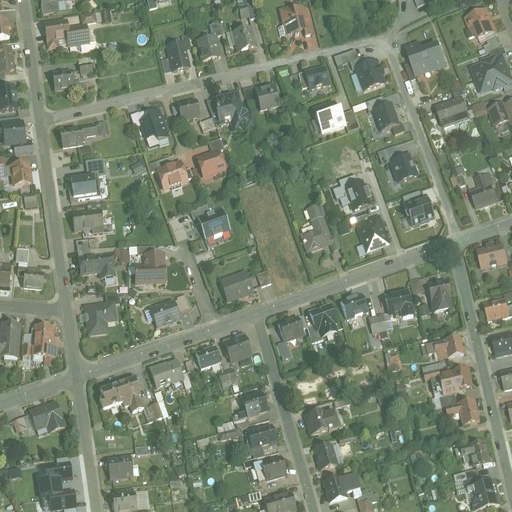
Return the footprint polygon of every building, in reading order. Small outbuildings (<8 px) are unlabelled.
[(40,0),(43,16),(58,14),(57,5),(62,4),(62,3),(62,4),(61,0),(40,0)] [(147,0),(150,12),(157,11),(156,5),(154,0),(147,0)] [(254,6),(246,8),(249,21),(249,23),(257,22),(254,6)] [(245,9),(239,10),(238,10),(241,23),(242,23),(241,21),(248,20),(249,21),(246,8),(245,8),(245,9)] [(302,11),(293,13),(293,11),(281,14),(285,31),(290,30),(291,37),(293,36),(298,39),(300,35),(303,34),(305,39),(312,37),(308,21),(304,22),(302,11)] [(486,12),(476,17),(477,18),(466,22),(471,32),(474,31),(477,38),(484,35),(485,40),(496,35),(486,12)] [(94,16),(81,18),(83,27),(96,25),(94,16)] [(6,21),(0,22),(0,41),(9,40),(6,21)] [(66,24),(45,27),(48,53),(58,51),(57,43),(68,42),(69,50),(77,48),(77,51),(81,55),(89,54),(88,47),(86,29),(67,32),(66,24)] [(219,26),(209,28),(212,40),(215,39),(215,40),(222,38),(219,26)] [(252,31),(231,36),(233,48),(236,47),(238,55),(237,56),(237,57),(257,52),(257,51),(255,51),(251,33),(253,32),(252,31)] [(191,52),(188,38),(182,39),(183,46),(185,53),(191,52)] [(212,40),(198,43),(203,65),(220,60),(215,40),(215,39),(212,40)] [(496,39),(487,43),(489,47),(484,49),(486,56),(500,51),(496,39)] [(183,46),(168,49),(173,75),(189,71),(185,53),(183,46)] [(438,49),(414,58),(416,66),(413,67),(417,77),(430,72),(431,74),(446,69),(438,49)] [(11,51),(0,52),(0,77),(9,77),(9,74),(14,73),(11,51)] [(337,69),(350,65),(352,71),(361,68),(356,53),(335,59),(337,69)] [(481,96),(493,91),(494,94),(507,89),(506,86),(511,83),(502,58),(496,61),(495,59),(483,64),(483,66),(471,71),(481,96)] [(168,62),(162,63),(165,76),(171,74),(168,62)] [(386,88),(377,62),(354,71),(363,96),(386,88)] [(91,66),(79,68),(80,76),(92,75),(91,66)] [(413,67),(405,70),(410,84),(419,81),(417,77),(413,67)] [(324,70),(305,75),(309,93),(329,88),(324,70)] [(71,74),(52,77),(54,94),(74,91),(75,98),(87,96),(85,86),(79,87),(78,82),(72,83),(71,74)] [(15,88),(0,90),(0,115),(19,113),(15,88)] [(264,94),(256,96),(256,93),(255,93),(254,94),(257,103),(260,115),(270,112),(270,110),(278,108),(279,111),(280,110),(274,88),(263,91),(264,94)] [(254,90),(242,92),(247,106),(257,103),(254,94),(255,93),(254,90)] [(465,90),(453,94),(456,101),(467,97),(465,90)] [(255,131),(251,117),(243,119),(238,98),(215,103),(215,102),(214,103),(217,115),(218,115),(218,116),(220,125),(221,125),(220,123),(233,120),(235,131),(247,128),(248,133),(255,131)] [(382,100),(365,106),(368,115),(373,114),(373,113),(385,109),(382,100)] [(462,101),(436,110),(443,131),(470,122),(462,101)] [(196,103),(177,108),(178,109),(180,119),(181,125),(200,120),(196,103)] [(214,103),(207,105),(211,117),(218,116),(218,115),(217,115),(214,103)] [(477,120),(489,116),(485,104),(473,107),(477,120)] [(338,115),(334,106),(313,114),(322,138),(346,129),(342,118),(340,114),(338,115)] [(385,109),(373,113),(373,114),(381,135),(399,129),(391,106),(385,109)] [(505,107),(489,113),(496,130),(511,124),(505,108),(505,107)] [(135,130),(141,128),(139,123),(149,120),(148,118),(153,116),(152,111),(131,118),(135,130)] [(168,140),(159,113),(153,116),(148,118),(149,120),(139,123),(141,128),(145,142),(154,139),(156,144),(168,140)] [(348,136),(358,132),(352,114),(342,118),(346,129),(348,136)] [(212,121),(199,126),(203,136),(216,131),(212,121)] [(105,124),(98,125),(98,127),(94,127),(94,129),(95,129),(96,137),(107,136),(105,124)] [(21,126),(0,128),(0,139),(6,139),(7,147),(24,145),(21,126)] [(94,129),(60,134),(63,151),(82,148),(81,140),(96,138),(96,137),(95,129),(94,129)] [(220,141),(208,145),(212,156),(218,154),(224,152),(220,141)] [(16,157),(35,155),(34,149),(15,152),(16,157)] [(394,149),(378,155),(382,167),(389,165),(398,162),(394,149)] [(212,156),(197,161),(202,174),(206,173),(208,179),(225,173),(218,154),(212,156)] [(397,187),(419,180),(411,157),(398,162),(389,165),(397,187)] [(103,161),(85,164),(87,177),(97,176),(98,180),(106,179),(103,161)] [(139,164),(131,169),(136,176),(144,171),(139,164)] [(158,164),(148,167),(151,176),(157,174),(161,172),(158,164)] [(161,172),(157,174),(164,192),(187,184),(187,183),(183,174),(180,165),(161,172)] [(4,170),(2,170),(3,180),(13,179),(14,188),(31,186),(28,166),(4,170)] [(189,171),(183,174),(187,183),(193,181),(190,174),(189,171)] [(193,182),(199,180),(196,172),(190,174),(193,181),(193,182)] [(87,177),(68,180),(69,186),(68,186),(70,204),(72,204),(100,200),(98,180),(97,176),(87,177)] [(463,176),(455,179),(459,190),(467,187),(463,176)] [(484,177),(476,180),(480,192),(488,189),(484,177)] [(106,179),(98,180),(100,200),(105,199),(109,199),(106,179)] [(361,184),(345,190),(353,214),(370,208),(368,202),(371,200),(367,189),(364,191),(361,184)] [(480,192),(471,195),(476,211),(496,204),(491,188),(488,189),(480,192)] [(419,194),(402,200),(405,207),(422,201),(419,194)] [(36,198),(25,199),(26,211),(37,209),(36,198)] [(100,200),(72,204),(74,217),(106,212),(105,199),(100,200)] [(422,201),(405,207),(413,229),(419,227),(419,228),(428,225),(427,224),(434,222),(425,199),(422,201)] [(207,208),(190,214),(193,223),(197,222),(197,221),(210,216),(207,208)] [(315,233),(301,238),(304,245),(303,246),(303,247),(305,247),(308,255),(322,250),(322,248),(330,245),(331,247),(332,246),(330,241),(321,218),(321,217),(320,218),(317,208),(308,212),(315,233)] [(210,216),(197,221),(197,222),(205,243),(213,240),(214,241),(222,238),(222,237),(230,234),(222,212),(210,216)] [(101,214),(72,218),(74,234),(91,232),(92,237),(103,235),(101,214)] [(366,217),(349,223),(352,231),(357,229),(357,228),(369,224),(366,217)] [(369,224),(357,228),(357,229),(367,255),(377,251),(377,250),(386,247),(388,246),(379,221),(369,224)] [(347,225),(338,228),(341,237),(350,234),(347,225)] [(335,239),(330,241),(332,246),(331,247),(333,254),(340,251),(335,239)] [(88,242),(76,244),(77,253),(90,252),(88,242)] [(503,248),(493,251),(493,248),(487,249),(487,252),(478,254),(482,273),(492,271),(498,270),(498,269),(507,267),(503,248)] [(155,249),(137,250),(137,258),(145,258),(145,257),(155,257),(155,249)] [(29,253),(17,251),(15,265),(19,265),(27,266),(29,253)] [(90,252),(77,253),(78,262),(86,261),(86,259),(91,258),(90,252)] [(128,253),(119,253),(120,264),(128,264),(128,253)] [(155,257),(145,257),(145,258),(145,269),(164,268),(163,256),(155,257)] [(86,261),(78,262),(81,279),(100,276),(101,282),(105,281),(105,285),(114,284),(114,280),(114,274),(112,257),(86,261)] [(38,272),(27,271),(27,266),(19,265),(18,278),(25,279),(24,291),(42,293),(44,276),(37,276),(38,272)] [(0,270),(0,288),(8,289),(10,268),(2,267),(2,271),(0,270)] [(145,269),(135,270),(136,287),(165,285),(166,283),(166,280),(164,278),(164,268),(145,269)] [(268,273),(257,277),(261,290),(272,286),(268,273)] [(246,275),(220,284),(227,304),(254,294),(246,275)] [(418,284),(411,285),(414,297),(420,296),(418,284)] [(446,284),(435,287),(435,286),(427,287),(431,305),(434,316),(452,311),(449,301),(450,301),(446,284)] [(406,296),(386,301),(386,299),(385,299),(389,318),(390,318),(390,316),(400,314),(402,322),(412,320),(411,313),(411,312),(407,295),(405,295),(406,296)] [(118,297),(104,297),(106,307),(113,307),(113,308),(119,307),(118,297)] [(361,297),(340,305),(347,323),(355,320),(354,317),(366,313),(367,316),(361,297)] [(184,298),(177,300),(177,302),(174,304),(178,315),(189,311),(184,298)] [(505,302),(484,307),(489,325),(494,324),(500,327),(503,322),(511,319),(511,309),(507,310),(505,302)] [(174,304),(150,312),(156,330),(180,322),(178,315),(174,304)] [(106,307),(85,310),(89,338),(106,336),(104,321),(115,320),(113,308),(113,307),(106,307)] [(427,308),(418,310),(420,319),(430,317),(427,308)] [(330,309),(310,316),(314,328),(319,341),(337,334),(335,328),(336,327),(330,309)] [(383,319),(376,320),(379,335),(386,334),(383,319)] [(376,320),(369,322),(372,337),(379,335),(376,320)] [(297,321),(277,328),(284,345),(285,345),(286,345),(293,342),(303,338),(297,321)] [(2,327),(1,342),(0,341),(0,359),(18,361),(20,328),(2,327)] [(306,331),(312,347),(320,344),(319,341),(314,328),(306,331)] [(53,331),(35,330),(33,359),(54,361),(55,350),(51,350),(53,331)] [(511,336),(492,341),(496,359),(511,355),(511,336)] [(244,339),(224,347),(231,366),(251,358),(244,339)] [(459,340),(443,344),(444,345),(446,354),(448,362),(464,358),(459,340)] [(284,345),(277,347),(282,364),(291,360),(286,345),(285,345),(284,345)] [(444,345),(433,347),(435,356),(446,354),(444,345)] [(31,350),(24,349),(23,359),(31,360),(31,350)] [(214,350),(196,356),(201,372),(220,366),(214,350)] [(399,358),(387,360),(389,373),(402,371),(399,358)] [(190,364),(185,365),(188,376),(193,374),(190,364)] [(160,369),(150,373),(156,391),(171,386),(171,387),(172,387),(172,384),(182,381),(182,383),(183,383),(182,378),(177,365),(161,371),(160,369)] [(234,371),(227,373),(230,381),(230,382),(236,381),(234,371)] [(439,378),(430,380),(431,383),(433,394),(442,395),(443,398),(454,396),(453,392),(455,392),(471,389),(467,371),(439,378)] [(438,373),(423,376),(425,384),(431,383),(430,380),(439,378),(438,373)] [(511,373),(501,376),(505,393),(511,391),(511,373)] [(228,374),(219,377),(221,384),(230,381),(228,374)] [(192,390),(188,376),(182,378),(183,383),(182,383),(186,392),(192,390)] [(133,379),(100,391),(103,401),(100,402),(104,412),(123,405),(125,409),(130,408),(133,416),(143,412),(139,400),(141,399),(133,379)] [(255,396),(241,400),(248,421),(246,422),(247,422),(248,422),(248,423),(256,420),(257,420),(257,419),(256,416),(267,413),(262,397),(256,399),(255,396)] [(443,398),(443,399),(434,401),(435,407),(455,402),(454,396),(443,399),(443,398)] [(348,400),(333,404),(335,412),(350,408),(348,400)] [(455,402),(435,407),(436,412),(444,410),(456,407),(455,402)] [(456,407),(444,410),(447,419),(459,416),(462,429),(479,424),(474,402),(456,407)] [(157,406),(150,408),(155,424),(162,422),(157,406)] [(56,407),(30,416),(36,433),(51,427),(54,434),(50,436),(50,437),(65,431),(62,423),(56,407)] [(324,414),(306,420),(306,421),(305,421),(308,429),(311,438),(328,433),(329,434),(331,434),(331,433),(338,431),(333,415),(325,417),(324,414)] [(28,433),(24,420),(17,423),(21,436),(28,433)] [(247,422),(224,428),(226,435),(240,431),(249,429),(247,422)] [(262,431),(246,435),(247,437),(244,438),(247,446),(249,445),(251,449),(259,447),(260,450),(267,448),(268,450),(276,447),(271,429),(270,430),(263,433),(262,431)] [(226,435),(225,435),(227,441),(242,437),(240,431),(226,435)] [(484,445),(469,448),(460,451),(462,459),(470,457),(473,468),(489,465),(484,445)] [(331,448),(314,453),(320,473),(336,468),(331,448)] [(148,449),(134,451),(135,460),(149,458),(148,449)] [(422,456),(410,459),(413,470),(425,467),(422,456)] [(130,460),(114,462),(114,465),(108,466),(110,483),(133,480),(130,460)] [(280,461),(261,466),(261,467),(257,468),(257,469),(253,470),(258,487),(285,479),(280,461)] [(255,462),(243,465),(245,472),(253,470),(257,469),(257,468),(255,462)] [(70,466),(53,468),(54,473),(48,474),(50,485),(55,484),(72,482),(70,466)] [(183,469),(175,472),(178,479),(186,476),(183,469)] [(476,472),(464,474),(467,482),(478,479),(476,472)] [(340,480),(324,485),(330,505),(347,500),(345,493),(358,490),(355,479),(341,483),(340,480)] [(467,482),(465,483),(467,491),(481,488),(478,479),(467,482)] [(180,483),(170,484),(171,491),(181,490),(180,483)] [(481,488),(467,491),(467,492),(473,490),(476,503),(472,504),(474,511),(481,511),(499,507),(493,484),(481,488)] [(373,498),(372,494),(368,496),(369,500),(370,505),(378,502),(377,497),(373,498)] [(260,495),(248,498),(249,504),(250,505),(261,502),(260,495)] [(136,511),(134,496),(112,499),(114,511),(136,511)] [(283,497),(272,500),(273,502),(264,505),(266,511),(295,511),(291,497),(284,499),(283,497)] [(242,500),(235,501),(236,503),(238,510),(238,511),(244,509),(242,500)] [(238,510),(236,503),(228,505),(229,511),(238,510)]
